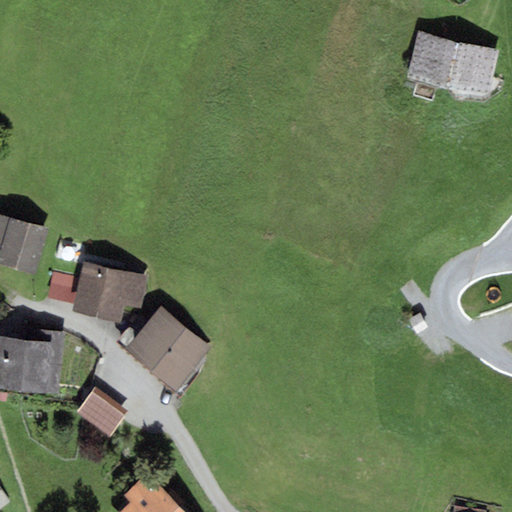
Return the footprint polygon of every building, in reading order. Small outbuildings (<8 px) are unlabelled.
[(499,49),(418,30),(407,76),(488,95),(499,49)] [(0,213),(0,264),(36,274),(49,228),(0,213)] [(148,276),(84,261),(80,278),(74,303),(72,311),(121,322),(125,304),(140,308),(148,276)] [(80,278),(53,272),(47,297),(74,303),(80,278)] [(212,348),(161,305),(124,349),(176,392),(212,348)] [(26,339),(0,335),(0,387),(59,394),(66,332),(27,327),(26,339)] [(128,411),(94,387),(76,413),(110,437),(128,411)] [(171,511),(178,505),(146,473),(124,495),(130,502),(119,511),(171,511)] [(0,484),(0,508),(11,500),(0,484)]
